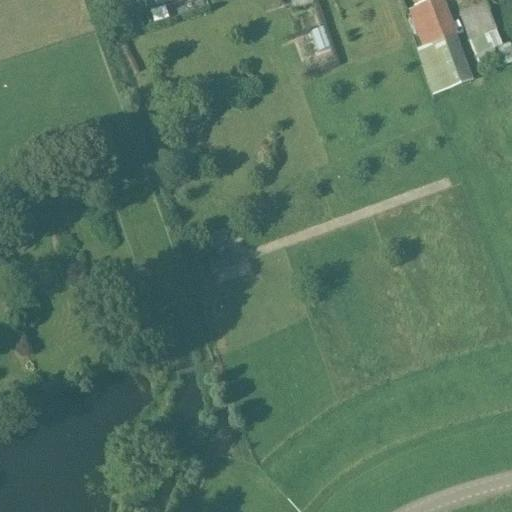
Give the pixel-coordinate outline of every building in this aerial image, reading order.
[(150,0),(153,7),(163,4),(165,8),(182,3),(181,0),(150,0)] [(473,82),(443,0),(437,0),(408,12),(422,50),(430,47),(446,93),(473,82)] [(486,36),(496,32),(485,5),(476,9),(486,36)] [(136,24),(129,6),(114,12),(121,30),(136,24)] [(309,33),(316,54),(330,49),(323,28),(309,33)] [(469,44),(475,59),(482,78),(500,71),(500,69),(509,65),(503,48),(497,33),(469,44)] [(218,254),(223,273),(239,268),(234,249),(218,254)]
